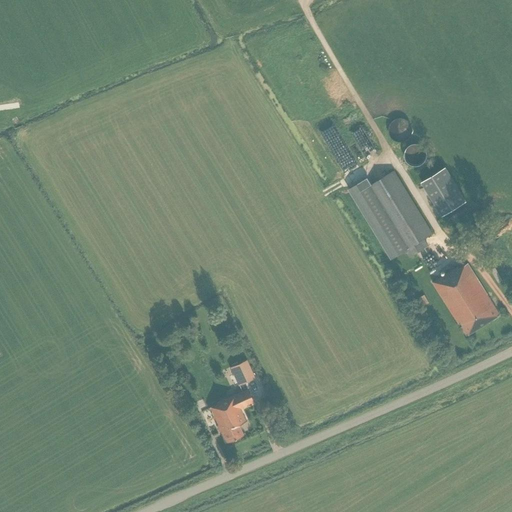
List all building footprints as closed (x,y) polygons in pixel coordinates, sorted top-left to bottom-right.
[(400,137),(413,131),(406,116),(393,121),(400,137)] [(425,160),(426,157),(426,155),(426,152),(425,150),(423,148),(422,146),(419,145),(416,144),(414,144),(411,145),(409,147),(407,149),(405,151),(404,155),(404,158),(405,161),(407,163),(409,165),(411,166),(413,166),(415,167),(417,166),(419,166),(421,165),(423,163),(424,162),(425,160)] [(445,167),(421,182),(442,216),(466,202),(445,167)] [(348,189),(390,259),(405,250),(409,258),(428,246),(423,239),(432,234),(394,171),(371,185),(366,178),(348,189)] [(482,261),(502,293),(511,287),(491,256),(482,261)] [(457,267),(432,283),(458,324),(460,323),(462,326),(460,327),(466,336),(499,316),(467,264),(458,270),(457,267)] [(246,362),(229,369),(237,387),(254,380),(246,362)] [(204,411),(207,416),(211,414),(220,433),(221,433),(226,443),(243,435),(238,425),(246,421),(241,409),(253,403),(247,389),(216,404),(216,405),(208,408),(209,409),(204,411)]
